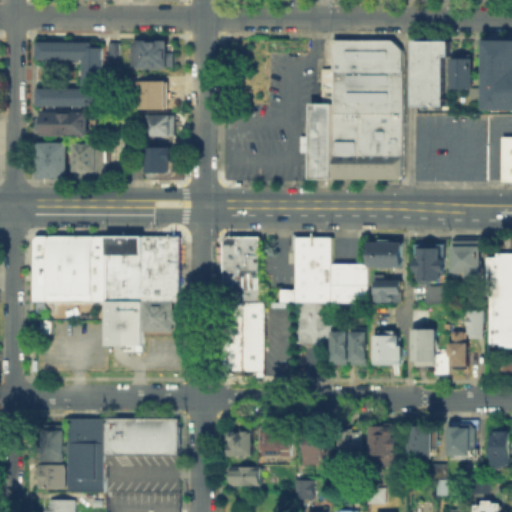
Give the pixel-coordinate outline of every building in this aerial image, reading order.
[(442,104),(415,103),(415,39),(450,40),(449,56),(443,54),(442,104)] [(511,107),(486,107),(486,39),(511,39),(511,107)] [(134,40),(172,40),(172,66),(134,66),(134,40)] [(336,40),(397,40),(404,46),(404,176),(314,176),(314,101),(324,101),(324,67),(336,67),(336,40)] [(37,42),(98,42),(98,104),(37,104),(37,85),(77,85),(77,58),(37,58),(37,42)] [(449,57),(449,86),(473,85),(473,57),(449,57)] [(142,80),(166,80),(166,106),(142,106),(142,80)] [(41,114),(87,114),(87,135),(41,135),(41,114)] [(112,115),(140,115),(140,163),(112,163),(112,115)] [(148,115),(174,115),(174,134),(148,134),(148,115)] [(511,133),(511,180),(503,180),(503,133),(511,133)] [(38,140),(67,140),(67,176),(38,176),(38,140)] [(75,143),(102,143),(102,175),(75,175),(75,143)] [(147,147),(171,147),(171,173),(147,173),(147,147)] [(369,263),(369,301),(332,301),(332,343),(299,343),(299,304),(284,304),(284,290),(299,290),(300,253),(291,253),(291,235),(319,235),(319,237),(337,237),(337,263),(369,263)] [(181,301),(146,300),(146,351),(127,351),(127,347),(111,346),(111,304),(39,304),(39,237),(165,238),(182,238),(181,301)] [(266,275),(243,275),(243,290),(266,290),(266,302),(228,302),(229,239),(266,239),(266,275)] [(369,265),(369,239),(403,239),(403,265),(369,265)] [(445,241),(416,241),(416,279),(445,278),(445,241)] [(456,276),(456,242),(485,242),(485,276),(456,276)] [(511,255),(511,348),(501,348),(501,344),(493,344),(493,255),(511,255)] [(375,273),(375,300),(403,300),(403,278),(386,278),(386,273),(375,273)] [(449,284),(449,301),(426,301),(426,284),(449,284)] [(182,301),(182,333),(147,333),(147,301),(182,301)] [(266,302),(265,372),(228,372),(228,302),(266,302)] [(485,307),(485,337),(469,337),(468,307),(485,307)] [(438,327),(438,358),(435,358),(436,363),(416,364),(416,359),(414,359),(413,327),(438,327)] [(450,327),(450,355),(452,355),(452,364),(454,364),(454,367),(469,367),(469,340),(467,340),(467,327),(450,327)] [(333,329),(333,358),(349,358),(350,329),(333,329)] [(352,329),(351,358),(368,358),(368,329),(352,329)] [(376,333),(401,333),(401,343),(404,343),(404,362),(376,362),(376,333)] [(106,416),(69,416),(69,488),(106,488),(106,453),(106,416)] [(106,416),(179,416),(179,453),(106,453),(106,416)] [(477,418),(447,418),(447,431),(450,431),(450,454),(453,454),(453,457),(479,457),(479,447),(476,447),(476,431),(477,431),(477,418)] [(261,424),(292,424),(292,454),(260,454),(261,424)] [(371,454),(371,424),(395,424),(395,455),(371,454)] [(410,454),(411,424),(435,424),(434,454),(410,454)] [(42,459),(42,427),(66,427),(66,459),(42,459)] [(306,461),(306,427),(326,427),(326,462),(306,461)] [(364,427),(364,456),(341,456),(341,427),(364,427)] [(254,429),(254,454),(229,454),(229,429),(254,429)] [(510,430),(510,468),(489,468),(489,429),(510,430)] [(39,485),(39,462),(68,462),(68,485),(39,485)] [(429,480),(430,462),(450,462),(450,480),(429,480)] [(261,464),(261,484),(231,484),(231,464),(261,464)] [(448,478),(439,478),(439,493),(447,493),(448,478)] [(299,495),(299,483),(312,483),(312,495),(299,495)] [(370,487),(386,487),(386,501),(370,501),(370,487)] [(75,498),(75,511),(48,511),(48,498),(75,498)] [(477,511),(477,501),(502,501),(502,511),(477,511)]
